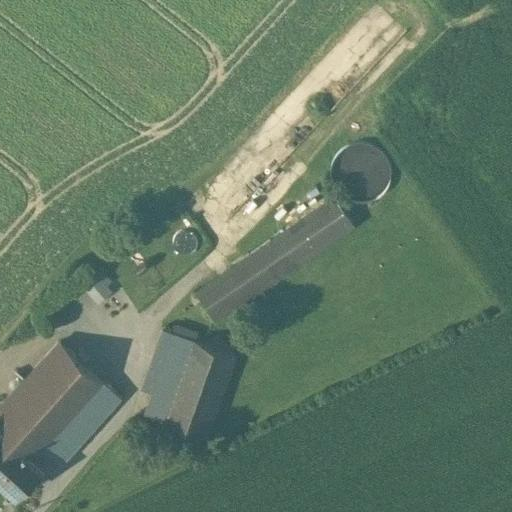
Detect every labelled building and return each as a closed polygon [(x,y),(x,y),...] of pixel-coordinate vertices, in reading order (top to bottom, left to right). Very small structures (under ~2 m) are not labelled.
[(356,145),(352,146),(348,147),(344,150),(341,153),(339,155),(337,158),(336,161),(335,163),(334,166),(333,168),(333,172),(334,176),(335,180),(336,183),(337,186),(339,188),(342,191),(346,194),(349,196),(352,197),(356,198),(361,199),(367,198),(371,197),(375,195),(377,193),(380,191),(383,188),(385,185),(386,181),(387,179),(388,175),(389,171),(388,167),(387,164),(386,160),(384,157),(383,155),(380,151),(377,149),(372,147),(367,145),(361,144),(356,145)] [(215,318),(356,225),(335,195),(194,288),(215,318)] [(100,303),(117,286),(100,268),(83,285),(100,303)] [(163,328),(142,388),(153,392),(175,332),(163,328)] [(235,353),(175,332),(153,392),(146,414),(206,436),(235,353)] [(105,382),(60,341),(0,409),(0,427),(36,460),(44,451),(106,382),(105,382)] [(106,382),(44,451),(60,466),(123,397),(106,382),(105,382),(106,382)] [(0,427),(0,477),(18,494),(44,466),(36,460),(0,427)]
